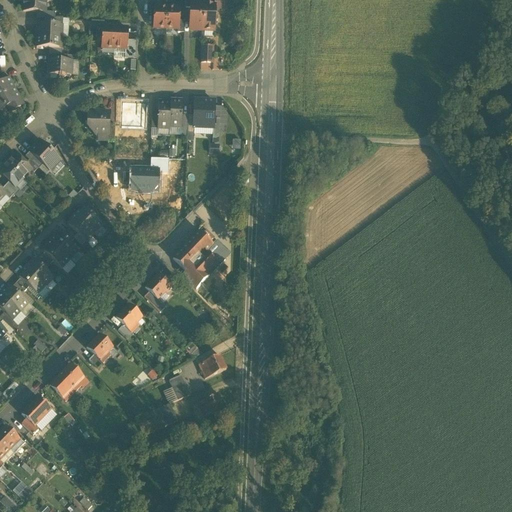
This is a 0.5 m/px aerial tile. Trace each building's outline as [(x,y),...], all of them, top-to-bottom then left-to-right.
[(214,11),(223,11),(223,0),(214,0),(214,6),(215,7),(214,11)] [(45,14),(45,2),(23,1),(23,13),(37,13),(45,14)] [(190,31),(202,32),(202,6),(190,6),(190,10),(190,31)] [(214,6),(202,6),(202,32),(213,32),(214,11),(215,7),(214,6)] [(154,30),(166,30),(166,9),(154,9),(154,30)] [(178,10),(166,9),(166,30),(177,31),(178,31),(178,22),(178,10)] [(91,30),(103,31),(103,29),(104,23),(91,22),(91,30)] [(37,25),(37,37),(62,39),(62,27),(44,26),(37,25)] [(102,50),(114,50),(115,29),(103,29),(103,31),(102,50)] [(127,30),(115,29),(114,50),(125,51),(126,51),(126,42),(127,30)] [(61,51),(62,39),(37,37),(36,49),(49,50),(61,51)] [(125,60),(135,60),(136,42),(126,42),(126,51),(125,51),(125,60)] [(200,64),(212,64),(213,49),(201,49),(200,64)] [(48,76),(71,77),(71,63),(67,63),(49,62),(48,76)] [(0,97),(14,90),(8,80),(7,80),(0,84),(0,97)] [(20,100),(14,90),(0,97),(0,111),(7,108),(17,102),(20,100)] [(17,102),(7,108),(10,113),(20,107),(17,102)] [(170,102),(170,104),(169,128),(181,129),(182,117),(182,102),(170,102)] [(214,103),(194,102),(194,117),(193,129),(193,130),(213,130),(213,120),(214,103)] [(121,130),(144,131),(144,129),(145,104),(122,103),(121,130)] [(169,130),(169,128),(170,104),(158,103),(157,118),(157,130),(169,130)] [(85,124),(97,138),(99,136),(107,136),(108,136),(108,125),(109,114),(88,113),(88,121),(85,124)] [(107,143),(114,143),(115,125),(108,125),(108,136),(107,136),(107,143)] [(181,137),(181,129),(169,128),(169,130),(169,137),(181,137)] [(169,137),(169,130),(157,130),(156,138),(169,138),(169,137)] [(43,166),(49,172),(59,161),(39,143),(29,153),(43,166)] [(219,146),(209,146),(209,156),(219,156),(219,146)] [(25,157),(29,161),(38,169),(39,170),(45,176),(49,172),(43,166),(29,153),(25,157)] [(15,156),(7,165),(23,180),(31,171),(25,165),(15,156)] [(158,172),(158,175),(168,175),(168,161),(150,160),(150,172),(158,172)] [(34,174),(38,169),(29,161),(25,165),(31,171),(34,174)] [(59,161),(49,172),(54,176),(63,166),(59,161)] [(15,188),(23,180),(7,165),(0,172),(0,174),(9,183),(15,188)] [(150,192),(157,192),(158,175),(158,172),(150,172),(132,171),(131,191),(140,192),(140,194),(150,194),(150,192)] [(9,183),(5,187),(13,196),(15,197),(19,192),(15,188),(9,183)] [(9,200),(13,196),(5,187),(1,192),(5,196),(4,196),(9,200)] [(85,211),(94,219),(98,215),(90,206),(85,211)] [(82,208),(76,214),(79,216),(85,210),(82,208)] [(76,214),(74,216),(95,236),(101,228),(103,227),(94,219),(85,211),(85,210),(79,216),(76,214)] [(86,244),(95,236),(74,216),(72,219),(74,221),(68,227),(69,228),(77,236),(86,244)] [(66,225),(68,227),(74,221),(72,219),(66,225)] [(69,228),(65,232),(61,237),(69,245),(74,240),(77,236),(69,228)] [(101,228),(95,236),(100,240),(107,233),(101,228)] [(202,235),(210,243),(214,239),(206,231),(202,235)] [(173,260),(186,273),(201,258),(208,251),(213,246),(210,243),(202,235),(199,233),(173,260)] [(58,234),(52,240),(54,242),(60,236),(58,234)] [(52,240),(49,242),(70,262),(75,267),(83,258),(78,253),(69,245),(61,237),(60,236),(54,242),(52,240)] [(62,270),(70,262),(49,242),(47,245),(49,247),(43,253),(44,254),(53,262),(62,270)] [(230,255),(217,242),(213,246),(208,251),(212,255),(217,250),(226,259),(230,255)] [(217,250),(212,255),(208,251),(201,258),(212,269),(214,272),(226,259),(217,250)] [(44,254),(40,258),(49,267),(53,262),(44,254)] [(45,271),(49,267),(40,258),(36,263),(45,271)] [(212,269),(201,258),(186,273),(182,277),(196,290),(208,277),(206,275),(212,269)] [(27,266),(25,269),(45,288),(53,279),(45,271),(36,263),(35,262),(29,268),(27,266)] [(28,288),(29,289),(40,299),(42,301),(50,293),(45,288),(25,269),(22,271),(25,273),(19,279),(20,280),(28,288)] [(17,277),(19,279),(25,273),(22,271),(17,277)] [(149,294),(160,305),(161,305),(168,298),(165,295),(171,289),(157,276),(144,289),(149,294)] [(20,280),(15,285),(24,293),(28,288),(20,280)] [(20,297),(24,293),(15,285),(11,289),(20,297)] [(8,286),(2,293),(4,295),(10,288),(8,286)] [(2,293),(0,295),(20,314),(28,306),(20,297),(11,289),(10,288),(4,295),(2,293)] [(38,301),(40,299),(29,289),(26,291),(38,301)] [(178,295),(171,289),(158,302),(165,309),(178,295)] [(144,299),(159,315),(165,309),(161,305),(160,305),(149,294),(144,299)] [(12,323),(20,314),(0,295),(0,312),(3,315),(12,323)] [(123,327),(131,336),(139,328),(136,325),(142,320),(128,306),(115,319),(123,327)] [(118,333),(126,341),(131,336),(123,327),(118,333)] [(102,365),(109,357),(106,353),(111,348),(99,336),(86,349),(94,357),(102,365)] [(41,353),(46,348),(38,340),(33,346),(41,353)] [(197,350),(191,344),(184,350),(190,356),(197,350)] [(117,353),(111,348),(106,353),(109,357),(111,359),(117,353)] [(88,362),(97,370),(102,365),(94,357),(88,362)] [(198,367),(204,381),(226,371),(219,357),(198,367)] [(63,385),(73,395),(80,388),(77,385),(83,380),(69,367),(57,379),(63,385)] [(157,377),(152,372),(147,377),(152,382),(157,377)] [(172,390),(177,402),(189,397),(180,377),(168,382),(172,390)] [(49,388),(55,394),(63,385),(57,379),(49,388)] [(88,385),(83,380),(77,385),(80,388),(83,390),(88,385)] [(55,394),(65,403),(73,395),(63,385),(55,394)] [(163,393),(169,406),(177,402),(172,390),(163,393)] [(196,405),(202,419),(223,411),(218,397),(196,405)] [(26,421),(34,429),(34,428),(51,411),(38,399),(21,416),(26,421)] [(154,433),(176,423),(169,406),(146,416),(154,433)] [(56,417),(51,411),(34,428),(38,432),(40,434),(56,417)] [(68,416),(64,419),(70,426),(74,423),(68,416)] [(63,431),(70,426),(64,419),(58,424),(63,431)] [(21,426),(33,437),(38,432),(34,428),(34,429),(26,421),(21,426)] [(0,433),(0,460),(9,451),(19,441),(6,427),(0,433)] [(24,445),(19,441),(9,451),(13,455),(24,445)] [(0,460),(0,463),(3,466),(13,455),(9,451),(0,460)] [(33,474),(24,465),(21,469),(30,478),(33,474)] [(12,493),(17,497),(27,488),(22,483),(12,493)] [(27,488),(17,497),(23,504),(33,494),(27,488)] [(101,497),(93,489),(86,495),(95,503),(101,497)] [(5,498),(0,503),(8,511),(12,511),(15,509),(5,498)] [(79,504),(87,511),(92,507),(84,499),(79,504)]
